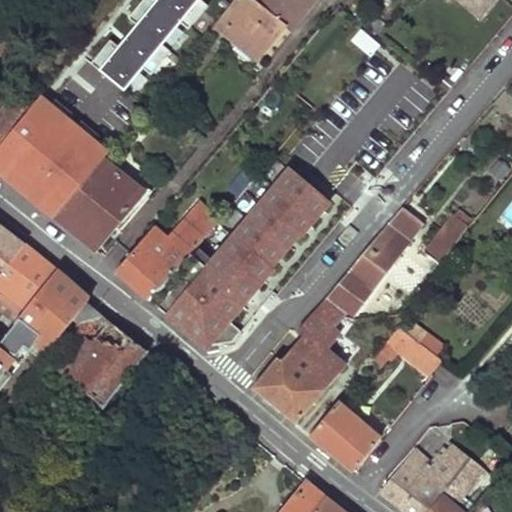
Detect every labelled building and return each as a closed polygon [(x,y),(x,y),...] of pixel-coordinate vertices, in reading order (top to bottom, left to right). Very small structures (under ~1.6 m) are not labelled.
[(191,31),(210,8),(200,0),(161,0),(160,2),(157,0),(145,0),(131,17),(141,25),(122,48),(112,40),(93,63),(103,71),(126,91),(143,69),(153,77),(172,54),(162,46),(182,23),(191,31)] [(257,60),(286,25),(278,19),(284,12),(298,24),(317,0),(235,0),(214,26),(237,44),(257,60)] [(491,0),(464,0),(481,13),(491,0)] [(335,48),(356,26),(339,10),(318,32),(335,48)] [(278,19),(286,25),(292,31),(298,24),(284,12),(278,19)] [(72,58),(85,42),(93,32),(85,26),(72,41),(64,51),(72,58)] [(359,31),(349,43),(369,60),(379,48),(359,31)] [(98,53),(85,43),(72,58),(84,69),(98,53)] [(254,63),(257,60),(237,44),(233,50),(249,63),(254,63)] [(125,118),(146,93),(134,83),(113,109),(125,118)] [(0,143),(28,111),(29,109),(13,95),(0,111),(0,143)] [(28,111),(0,143),(0,174),(55,218),(98,167),(82,154),(77,159),(70,154),(75,148),(75,147),(62,161),(53,172),(27,154),(37,141),(33,138),(41,127),(45,130),(48,127),(28,111)] [(37,141),(27,154),(53,172),(62,161),(37,141)] [(104,160),(98,167),(55,218),(96,251),(146,193),(104,160)] [(240,196),(257,176),(246,167),(229,188),(240,196)] [(207,269),(192,256),(157,295),(170,306),(164,313),(194,339),(200,332),(213,342),(230,322),(274,269),(272,267),(299,235),(301,236),(329,203),(289,171),(207,269)] [(149,301),(186,258),(187,258),(220,221),(199,203),(167,239),(154,228),(132,254),(117,271),(149,301)] [(389,223),(330,295),(350,311),(353,313),(410,239),(389,223)] [(0,276),(24,245),(0,225),(0,276)] [(425,253),(440,264),(462,236),(447,225),(425,253)] [(0,290),(2,293),(0,294),(0,313),(15,324),(16,323),(57,272),(24,245),(0,276),(0,290)] [(89,300),(57,272),(16,323),(48,353),(60,337),(80,311),(87,302),(89,300)] [(170,306),(157,295),(151,302),(164,313),(170,306)] [(350,311),(330,295),(325,301),(345,317),(350,311)] [(325,301),(297,331),(303,335),(282,361),(277,359),(252,388),(296,424),(363,348),(336,327),(345,317),(325,301)] [(61,347),(61,349),(50,364),(103,408),(147,352),(87,302),(80,311),(87,316),(66,341),(61,347)] [(80,311),(60,337),(66,341),(87,316),(80,311)] [(15,324),(0,313),(0,356),(11,365),(0,378),(0,390),(31,351),(42,361),(48,353),(16,323),(15,324)] [(194,339),(204,347),(209,347),(233,343),(241,332),(230,322),(213,342),(200,332),(194,339)] [(412,322),(404,332),(419,343),(427,333),(412,322)] [(427,372),(438,358),(419,343),(404,332),(400,328),(388,342),(399,350),(427,372)] [(395,356),(399,350),(388,342),(373,360),(383,367),(389,359),(395,356)] [(0,378),(11,365),(0,356),(0,378)] [(5,407),(19,418),(52,378),(38,367),(21,387),(5,407)] [(354,472),(381,438),(338,402),(311,436),(354,472)] [(404,511),(428,511),(443,494),(471,458),(455,445),(435,469),(418,453),(405,468),(403,467),(381,494),(404,511)] [(471,458),(443,494),(428,511),(465,511),(457,505),(463,498),(485,468),(471,458)] [(313,511),(324,498),(306,483),(283,511),(313,511)] [(313,511),(341,511),(324,498),(313,511)] [(469,511),(475,506),(463,498),(457,505),(465,511),(469,511)]
